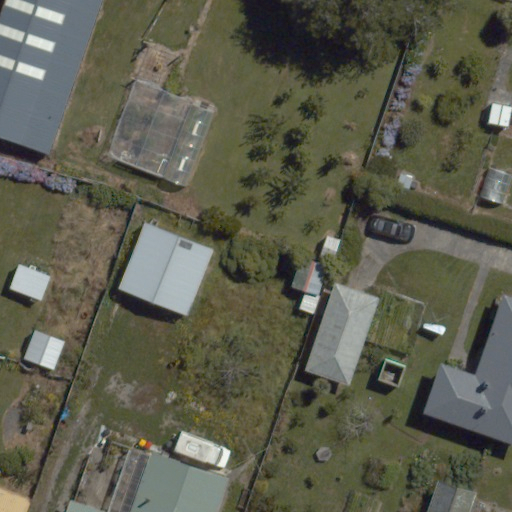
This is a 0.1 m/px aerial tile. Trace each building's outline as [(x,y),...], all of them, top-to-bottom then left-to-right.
[(102,0),(6,0),(0,18),(0,137),(48,154),(102,0)] [(210,251),(147,225),(120,291),(184,317),(210,251)] [(50,275),(19,264),(10,290),(42,300),(50,275)] [(380,298),(335,283),(305,371),(350,386),(380,298)] [(511,297),(503,294),(476,376),(440,364),(424,413),(511,442),(511,297)] [(54,370),(65,341),(35,329),(23,359),(54,370)] [(130,511),(107,511),(71,500),(66,511),(216,511),(228,478),(151,452),(130,511)] [(467,511),(474,494),(438,482),(427,511),(467,511)]
